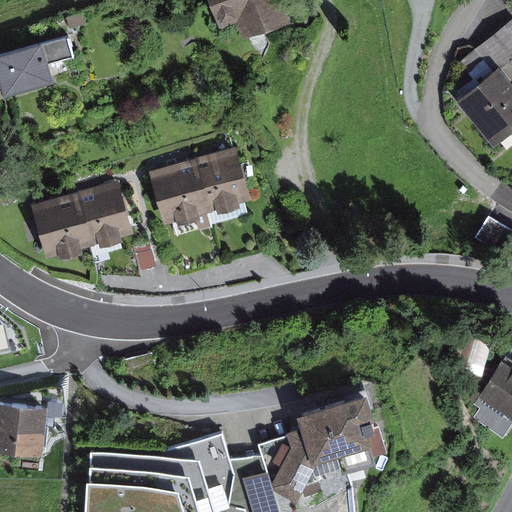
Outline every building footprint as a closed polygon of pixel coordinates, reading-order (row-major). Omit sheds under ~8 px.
[(277,0),(207,0),(216,23),(240,14),(247,34),(285,20),(277,0)] [(511,21),(465,59),(483,81),(459,101),(496,147),(511,133),(511,21)] [(75,54),(69,35),(45,43),(50,61),(75,54)] [(43,38),(0,51),(0,81),(5,96),(56,80),(50,61),(45,43),(43,38)] [(238,139),(153,166),(172,224),(256,198),(238,139)] [(126,173),(36,199),(52,255),(142,229),(126,173)] [(148,269),(156,267),(150,246),(135,250),(141,271),(148,269)] [(511,416),(511,356),(507,354),(481,399),(511,416)] [(300,497),(322,455),(383,436),(368,387),(296,409),(301,426),(272,482),(300,497)] [(48,401),(0,396),(0,448),(43,452),(48,401)] [(364,511),(336,418),(262,441),(283,511),(364,511)] [(219,511),(250,511),(225,430),(156,451),(201,453),(219,511)] [(204,511),(219,511),(201,453),(156,451),(94,449),(93,462),(190,466),(204,511)] [(204,511),(190,466),(93,462),(92,476),(178,480),(187,511),(204,511)] [(187,511),(178,480),(92,476),(90,511),(187,511)]
